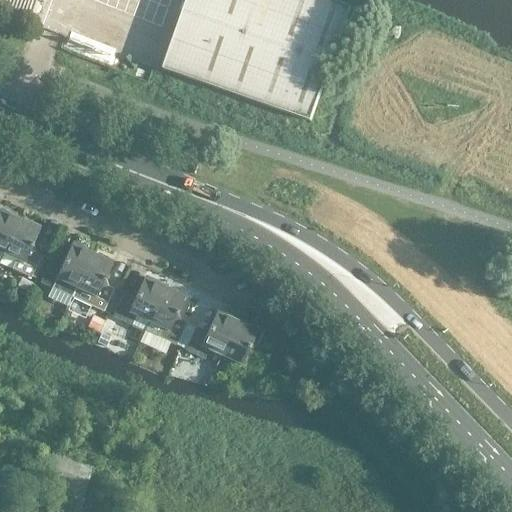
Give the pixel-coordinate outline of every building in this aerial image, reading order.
[(323,0),(188,0),(164,71),(311,123),(351,10),(323,0)] [(0,263),(3,256),(20,220),(0,210),(0,263)] [(20,220),(3,256),(16,262),(11,271),(31,280),(41,257),(30,252),(41,229),(20,220)] [(76,290),(93,254),(73,244),(62,266),(51,261),(40,284),(52,290),(48,298),(68,308),(76,290)] [(113,263),(93,254),(76,290),(88,296),(84,305),(103,314),(114,291),(103,285),(113,263)] [(136,318),(149,324),(165,288),(145,278),(135,300),(123,295),(113,318),(132,327),(136,318)] [(186,297),(165,288),(149,324),(161,330),(157,338),(176,347),(186,325),(175,319),(186,297)] [(209,352),(221,358),(238,322),(218,312),(207,334),(196,329),(185,352),(205,361),(209,352)] [(238,322),(221,358),(233,363),(229,372),(248,381),(259,358),(248,353),(258,331),(238,322)] [(92,470),(71,463),(73,457),(53,451),(43,483),(55,486),(53,494),(82,503),(92,470)]
